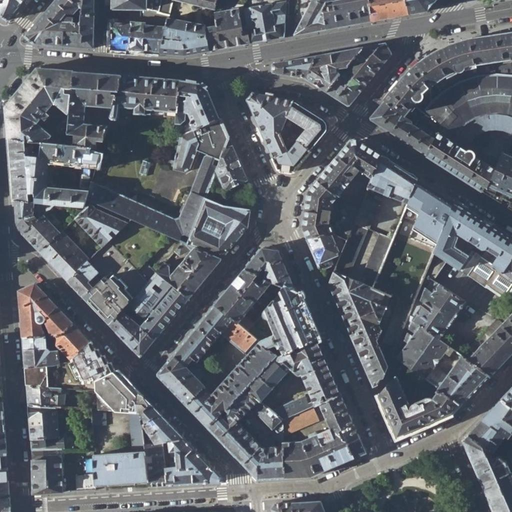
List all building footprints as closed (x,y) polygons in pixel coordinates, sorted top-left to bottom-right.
[(23,0),(0,0),(0,14),(6,21),(23,0)] [(93,13),(81,13),(81,20),(79,21),(66,21),(66,20),(70,16),(69,14),(73,15),(79,7),(71,0),(55,0),(26,36),(34,43),(35,43),(93,48),(93,13)] [(81,13),(93,13),(93,0),(71,0),(79,7),(81,7),(81,13)] [(145,12),(170,17),(173,1),(173,0),(112,0),(112,10),(145,12)] [(215,10),(216,5),(217,0),(173,0),(173,1),(215,10)] [(294,0),(294,36),(327,31),(324,13),(321,12),(326,3),(327,0),(331,0),(333,2),(342,0),(294,0)] [(327,31),(372,22),(369,4),(370,4),(368,0),(343,0),(342,0),(333,2),(326,3),(321,12),(324,13),(327,31)] [(372,22),(408,16),(404,0),(368,0),(370,4),(369,4),(372,22)] [(404,0),(408,16),(426,12),(436,0),(404,0)] [(243,10),(246,22),(250,44),(284,38),(285,2),(243,10)] [(112,50),(162,53),(169,19),(170,17),(145,12),(112,10),(112,50)] [(216,26),(205,29),(209,51),(250,44),(246,22),(241,23),(238,10),(215,14),(216,26)] [(206,27),(169,19),(162,53),(189,55),(209,51),(205,29),(206,27)] [(511,33),(487,38),(490,62),(496,74),(511,76),(511,33)] [(427,58),(419,64),(434,83),(439,80),(443,77),(448,74),(454,72),(459,82),(462,81),(466,80),(470,79),(466,67),(473,65),(477,64),(482,63),(490,62),(487,38),(466,41),(447,47),(427,58)] [(385,43),(362,48),(349,65),(342,67),(341,72),(326,91),(348,103),(349,104),(351,104),(352,103),(358,96),(392,54),(385,43)] [(307,80),(326,91),(341,72),(342,67),(349,65),(362,48),(315,56),(307,80)] [(274,74),(307,80),(315,56),(272,65),(272,72),(274,74)] [(482,63),(477,64),(473,65),(466,67),(470,79),(474,78),(478,77),(482,63)] [(401,81),(384,101),(404,115),(405,113),(415,102),(425,111),(432,101),(423,93),(434,83),(419,64),(413,69),(401,81)] [(69,146),(70,135),(74,72),(37,69),(4,101),(7,140),(69,146)] [(121,75),(74,72),(70,135),(76,135),(75,146),(91,148),(96,148),(96,141),(102,141),(105,132),(107,126),(84,125),(85,106),(113,108),(120,87),(121,75)] [(459,82),(454,72),(448,74),(443,77),(439,80),(434,83),(442,93),(448,90),(455,85),(459,82)] [(180,80),(121,75),(120,87),(113,108),(110,118),(114,119),(116,119),(118,116),(118,107),(126,108),(126,112),(133,113),(134,114),(148,115),(148,114),(150,115),(150,110),(164,111),(164,117),(177,118),(180,80)] [(220,119),(205,85),(184,81),(180,80),(177,118),(175,132),(181,136),(220,119)] [(436,134),(441,125),(456,134),(460,130),(464,126),(466,124),(442,93),(434,83),(423,93),(432,101),(425,111),(415,102),(405,113),(421,123),(436,134)] [(258,126),(272,159),(287,154),(297,141),(306,130),(304,129),(297,138),(288,132),(282,129),(288,118),(286,117),(293,101),(252,92),(246,100),(257,127),(258,126)] [(297,141),(311,151),(328,131),(328,129),(328,127),(328,125),(328,124),(327,123),(327,122),(326,121),(294,101),(293,101),(286,117),(288,118),(304,129),(306,130),(297,141)] [(370,120),(426,156),(436,134),(421,123),(417,129),(413,126),(411,125),(411,124),(411,123),(411,122),(410,122),(411,121),(410,121),(403,116),(404,115),(384,101),(370,118),(370,120)] [(436,134),(426,156),(480,190),(482,185),(486,186),(496,161),(490,156),(487,156),(482,161),(475,157),(478,152),(478,149),(477,148),(468,142),(479,134),(489,131),(501,131),(511,134),(511,131),(511,118),(503,116),(492,115),(477,118),(466,124),(464,126),(460,130),(456,134),(441,125),(436,134)] [(195,150),(209,156),(192,192),(191,192),(180,217),(174,220),(91,181),(89,191),(87,199),(93,202),(100,205),(126,216),(132,219),(172,237),(183,242),(188,245),(204,198),(205,199),(208,188),(215,172),(214,171),(216,166),(211,164),(214,158),(219,160),(229,139),(220,119),(181,136),(179,146),(173,170),(184,173),(192,170),(195,150)] [(247,181),(229,139),(219,160),(214,158),(211,164),(216,166),(214,171),(215,172),(208,188),(220,192),(247,181)] [(7,140),(12,200),(33,202),(33,195),(39,194),(39,202),(55,204),(84,207),(87,199),(89,191),(46,187),(49,159),(96,164),(99,153),(90,152),(91,148),(75,146),(69,146),(7,140)] [(311,151),(297,141),(287,154),(272,159),(277,170),(293,172),(311,151)] [(349,143),(318,180),(338,197),(359,170),(372,178),(381,155),(359,141),(349,143)] [(496,161),(486,186),(482,185),(480,190),(511,209),(511,152),(510,156),(501,151),(496,161)] [(417,179),(381,155),(372,178),(368,188),(406,204),(417,179)] [(142,159),(137,171),(144,174),(148,162),(142,159)] [(417,179),(406,204),(405,207),(419,215),(413,229),(437,245),(455,202),(417,179)] [(330,235),(331,235),(330,226),(329,223),(332,204),(338,197),(318,180),(307,193),(302,227),(307,238),(330,235)] [(225,207),(205,199),(204,198),(188,245),(220,259),(247,227),(249,211),(225,207)] [(87,199),(84,207),(85,209),(89,206),(93,202),(87,199)] [(353,224),(366,229),(368,230),(375,213),(376,214),(379,206),(363,199),(359,209),(353,224)] [(14,226),(22,235),(43,215),(55,204),(39,202),(33,202),(12,200),(14,226)] [(100,205),(93,202),(89,206),(97,210),(100,205)] [(331,235),(338,237),(346,241),(353,224),(359,209),(352,205),(345,202),(335,225),(330,226),(331,235)] [(511,258),(511,239),(455,202),(437,245),(434,252),(448,261),(460,269),(466,260),(451,249),(455,238),(455,236),(457,235),(482,248),(485,249),(480,258),(503,273),(511,258)] [(102,248),(132,219),(126,216),(124,221),(97,210),(89,206),(85,209),(77,217),(102,248)] [(22,235),(39,252),(60,233),(43,215),(22,235)] [(328,285),(333,298),(361,285),(361,283),(360,282),(347,277),(366,229),(353,224),(346,241),(343,249),(328,285)] [(39,252),(67,282),(88,261),(98,251),(88,241),(83,246),(87,250),(83,254),(62,231),(60,233),(39,252)] [(372,286),(392,239),(379,234),(360,277),(361,277),(361,280),(364,281),(365,282),(372,286)] [(339,252),(330,235),(307,238),(322,272),(331,268),(332,264),(330,259),(338,256),(339,252)] [(188,299),(220,259),(188,245),(183,242),(154,274),(188,299)] [(261,248),(243,270),(271,282),(283,288),(296,293),(277,251),(261,248)] [(425,274),(435,281),(437,278),(448,261),(434,252),(425,274)] [(511,258),(503,273),(480,258),(471,252),(466,260),(460,269),(473,279),(484,287),(485,286),(501,297),(504,299),(506,300),(511,290),(511,258)] [(67,282),(82,299),(93,288),(87,282),(95,275),(98,279),(96,281),(97,283),(103,277),(88,261),(67,282)] [(243,270),(214,305),(247,332),(253,324),(243,316),(271,282),(243,270)] [(82,299),(108,324),(127,305),(133,298),(124,290),(128,286),(118,277),(117,279),(112,274),(106,279),(103,277),(97,283),(93,288),(82,299)] [(133,298),(127,305),(142,319),(143,319),(148,312),(150,315),(145,321),(140,327),(139,328),(154,340),(188,299),(154,274),(133,298)] [(412,306),(408,316),(413,319),(412,320),(439,340),(465,302),(465,301),(444,287),(435,281),(425,274),(412,306)] [(333,298),(373,387),(377,385),(383,378),(387,366),(376,342),(382,330),(380,330),(378,325),(386,306),(385,306),(390,296),(371,288),(364,284),(365,282),(364,281),(361,280),(360,282),(361,283),(361,285),(333,298)] [(20,291),(23,338),(46,335),(42,326),(44,325),(43,323),(45,321),(51,334),(52,336),(54,335),(64,331),(73,323),(36,284),(20,291)] [(316,339),(296,293),(283,288),(279,292),(282,299),(274,303),(273,301),(263,312),(263,316),(264,318),(266,318),(267,319),(274,334),(272,337),(270,336),(260,340),(259,341),(271,351),(273,348),(271,345),(275,343),(278,345),(281,350),(279,352),(280,355),(316,339)] [(501,325),(511,313),(511,304),(496,322),(501,325)] [(108,324),(139,357),(140,357),(154,340),(139,328),(140,327),(137,325),(138,323),(136,322),(135,323),(124,313),(127,309),(139,319),(142,319),(127,305),(108,324)] [(271,351),(259,341),(247,332),(214,305),(158,373),(157,376),(208,428),(219,416),(225,410),(245,389),(277,356),(271,351)] [(511,335),(511,313),(501,325),(511,335)] [(399,361),(404,365),(461,406),(489,376),(466,359),(461,355),(453,350),(451,352),(459,357),(446,376),(434,367),(448,346),(445,344),(439,340),(412,320),(413,319),(408,316),(403,328),(413,334),(411,336),(407,333),(405,337),(409,340),(398,355),(396,353),(403,340),(403,339),(399,337),(391,356),(399,361)] [(476,342),(481,346),(501,325),(496,322),(476,342)] [(90,340),(73,323),(64,331),(54,335),(55,339),(56,345),(58,347),(70,361),(90,340)] [(489,376),(511,351),(511,335),(501,325),(481,346),(476,342),(475,341),(468,347),(475,353),(470,358),(468,356),(466,359),(489,376)] [(23,338),(24,367),(54,366),(58,364),(58,351),(54,351),(50,351),(47,348),(46,339),(46,335),(23,338)] [(453,350),(461,355),(467,346),(451,335),(445,344),(448,346),(453,350)] [(341,394),(316,339),(280,355),(278,356),(277,356),(245,389),(260,402),(290,369),(296,375),(298,375),(301,375),(310,396),(311,395),(314,400),(308,403),(304,396),(271,411),(282,419),(313,406),(319,403),(341,394)] [(96,348),(90,340),(70,361),(77,369),(77,376),(58,374),(57,388),(60,388),(68,389),(76,389),(78,390),(85,391),(91,391),(95,391),(95,380),(114,371),(110,361),(107,362),(103,354),(100,355),(96,348)] [(24,367),(26,386),(57,388),(58,374),(58,364),(54,366),(24,367)] [(452,415),(461,406),(404,365),(402,367),(378,395),(377,396),(396,439),(452,415)] [(95,408),(130,411),(131,411),(141,412),(148,406),(151,404),(117,369),(114,371),(95,380),(95,391),(95,394),(95,408)] [(26,386),(27,405),(57,406),(63,406),(64,394),(59,393),(60,388),(57,388),(26,386)] [(511,387),(501,399),(511,407),(511,387)] [(208,428),(234,455),(252,437),(237,422),(252,407),(256,411),(255,412),(272,429),(276,433),(273,435),(283,434),(282,419),(271,411),(260,402),(245,389),(225,410),(228,413),(222,419),(219,416),(208,428)] [(91,408),(95,408),(95,394),(95,391),(91,391),(85,391),(86,408),(91,408)] [(367,452),(341,394),(319,403),(331,428),(318,433),(317,431),(316,431),(309,433),(308,435),(309,437),(300,440),(283,441),(285,477),(311,476),(367,452)] [(511,407),(501,399),(468,434),(492,451),(504,436),(509,440),(503,447),(511,453),(511,431),(511,429),(511,407)] [(151,404),(148,406),(141,412),(144,444),(162,441),(168,441),(176,439),(183,438),(151,404)] [(27,405),(30,449),(59,448),(58,432),(58,425),(57,406),(27,405)] [(282,419),(283,434),(283,435),(318,419),(313,406),(282,419)] [(132,449),(135,449),(145,448),(144,444),(141,412),(131,411),(130,411),(132,449)] [(257,479),(285,477),(283,441),(283,435),(283,434),(273,435),(263,443),(258,443),(252,437),(234,455),(257,479)] [(511,511),(511,473),(509,466),(507,461),(506,461),(492,451),(468,434),(462,440),(493,511),(511,511)] [(221,477),(183,438),(176,439),(168,441),(170,456),(174,455),(175,461),(176,461),(177,466),(165,467),(167,485),(220,482),(221,477)] [(146,487),(167,485),(165,467),(162,441),(144,444),(145,448),(145,458),(152,457),(153,464),(145,464),(146,481),(146,487)] [(0,496),(9,495),(7,468),(6,468),(6,459),(5,454),(7,454),(6,448),(0,448),(0,496)] [(62,448),(59,448),(30,449),(31,493),(32,494),(61,492),(62,448)] [(94,485),(146,481),(145,464),(145,458),(145,448),(135,449),(135,451),(93,454),(94,485)] [(78,475),(78,487),(87,486),(86,474),(78,475)] [(0,511),(10,511),(9,495),(0,496),(0,511)] [(272,510),(273,511),(325,511),(321,501),(275,503),(271,508),(272,510)]
